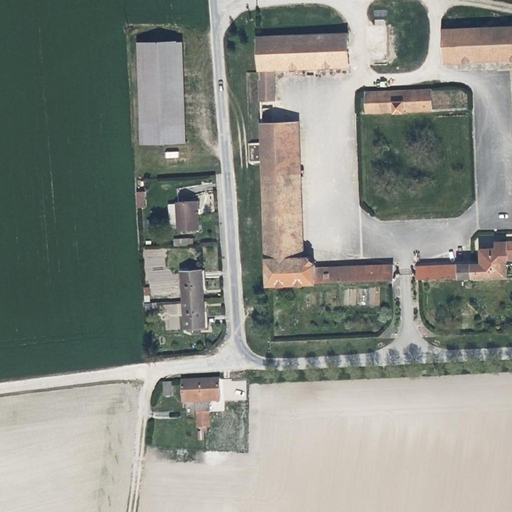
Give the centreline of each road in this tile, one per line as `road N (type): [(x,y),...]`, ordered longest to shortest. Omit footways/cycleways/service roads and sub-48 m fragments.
road 1 (unclassified): [(243,360),(212,0)]
road 2 (track): [(128,511),(151,367),(0,386)]
road 3 (unclassified): [(511,352),(243,360)]
